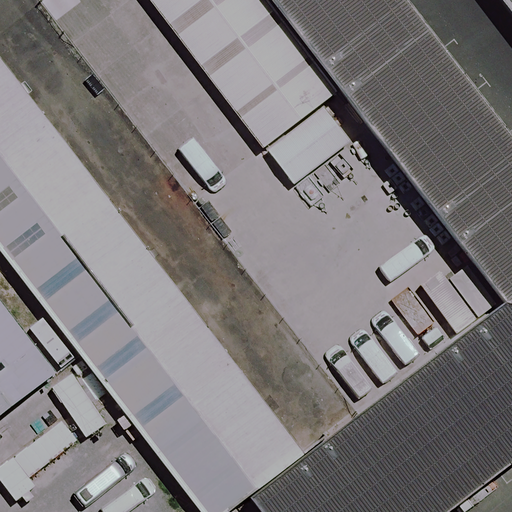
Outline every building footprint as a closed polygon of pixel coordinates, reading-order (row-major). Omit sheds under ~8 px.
[(308,93),(236,0),(118,0),(234,150),(308,93)] [(511,0),(469,0),(511,55),(511,0)] [(190,511),(270,451),(0,100),(0,290),(171,511),(190,511)] [(0,396),(25,378),(0,345),(0,396)] [(336,511),(323,494),(297,511),(336,511)]
